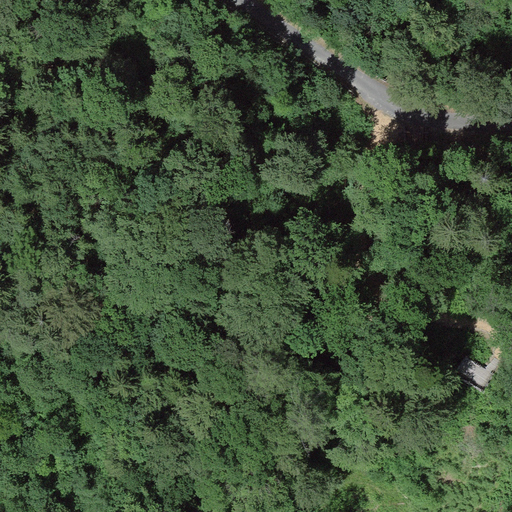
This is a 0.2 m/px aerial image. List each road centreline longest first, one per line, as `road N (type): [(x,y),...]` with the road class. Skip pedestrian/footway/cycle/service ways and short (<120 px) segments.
road 1 (track): [(483,380),(493,324),(384,310),(354,269),(381,96)]
road 2 (track): [(511,121),(447,122),(381,96),(236,0)]
